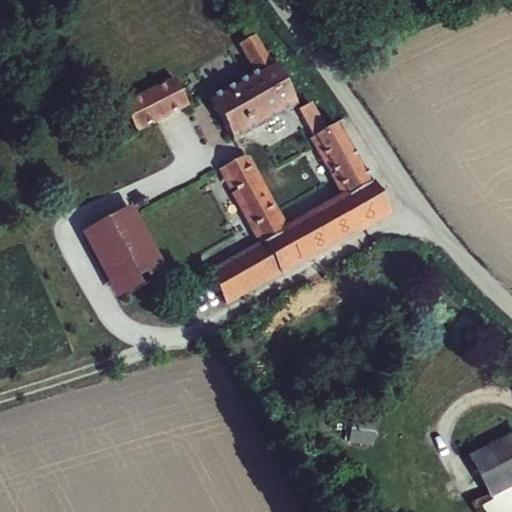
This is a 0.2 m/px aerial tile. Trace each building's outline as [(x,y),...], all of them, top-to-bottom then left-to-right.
[(254,40),(249,43),(263,70),(216,96),(241,141),(303,107),(263,34),(261,36),(257,28),(250,32),(254,40)] [(190,99),(175,72),(124,101),(139,128),(190,99)] [(229,171),(269,245),(285,273),(396,213),(349,127),(334,135),(320,109),(306,117),(351,200),(290,232),(250,159),(229,171)] [(169,267),(135,204),(83,232),(118,295),(169,267)] [(231,303),(285,273),(269,245),(215,275),(231,303)] [(511,485),(511,435),(480,452),(501,492),(511,485)]
